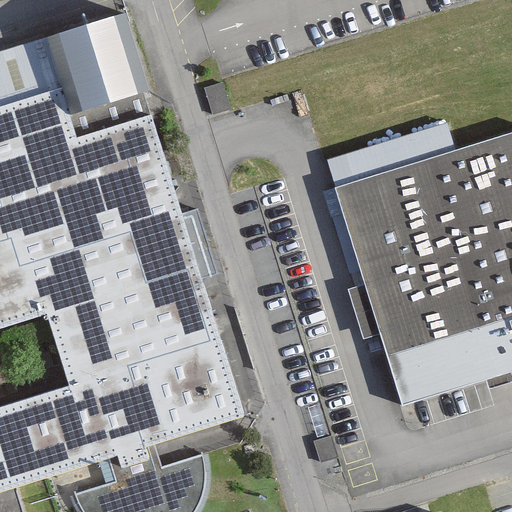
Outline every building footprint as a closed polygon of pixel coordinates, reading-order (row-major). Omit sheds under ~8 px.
[(0,50),(0,488),(105,457),(113,482),(73,494),(82,511),(189,511),(194,507),(202,484),(200,455),(160,468),(152,442),(240,416),(151,108),(76,131),(69,107),(144,90),(123,13),(0,50)] [(230,109),(222,83),(205,88),(213,115),(230,109)] [(511,372),(511,131),(455,149),(447,124),(327,161),(365,284),(350,289),(366,340),(381,335),(403,406),(511,372)] [(328,435),(319,404),(308,407),(317,438),(328,435)] [(330,437),(314,442),(320,462),(337,457),(330,437)]
